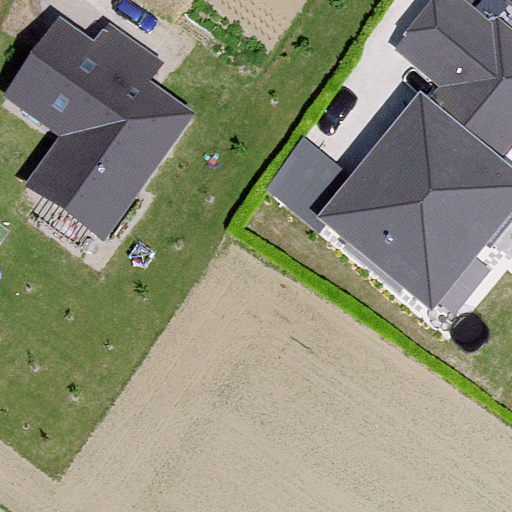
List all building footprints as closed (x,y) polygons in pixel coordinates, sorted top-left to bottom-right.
[(361,182),(331,218),(421,294),(475,230),(490,242),(511,215),(511,183),(486,161),(511,129),(511,36),(502,28),(496,35),(455,0),(448,0),(410,45),(455,83),(430,113),(424,108),(361,182)] [(87,64),(132,96),(149,71),(105,39),(87,64)] [(87,64),(55,41),(12,101),(70,142),(61,155),(74,164),(47,202),(48,203),(94,236),(164,138),(134,117),(144,104),(132,96),(87,64)] [(134,117),(164,138),(173,125),(144,104),(134,117)] [(320,231),(331,218),(361,182),(305,139),(269,190),(320,231)] [(34,193),(47,202),(74,164),(61,155),(34,193)] [(77,259),(94,236),(48,203),(31,226),(77,259)]
